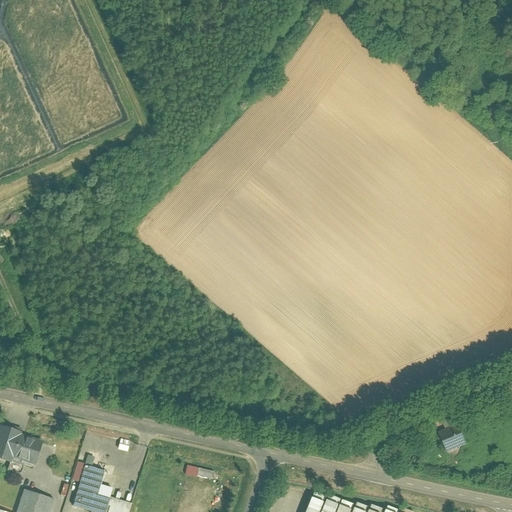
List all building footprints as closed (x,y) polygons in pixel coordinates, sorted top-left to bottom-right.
[(467,443),(458,424),(439,433),(448,452),(467,443)] [(40,440),(0,428),(0,460),(31,470),(40,440)] [(187,466),(185,475),(195,478),(198,469),(187,466)] [(86,511),(104,511),(108,500),(95,496),(102,472),(83,467),(71,507),(86,511)] [(49,511),(53,502),(25,494),(18,511),(49,511)] [(347,511),(350,503),(338,500),(337,501),(323,497),(321,502),(307,497),(303,511),(347,511)] [(354,503),(351,511),(364,511),(366,506),(354,503)]
